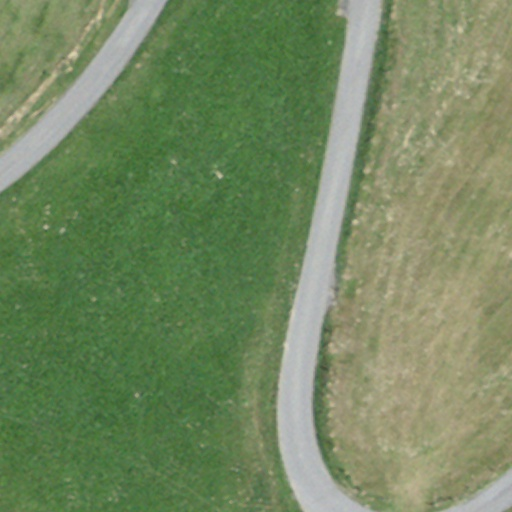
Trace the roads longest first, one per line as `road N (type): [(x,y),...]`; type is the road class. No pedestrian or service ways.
road 1 (unclassified): [(333,511),(308,477),(296,401),(366,0)]
road 2 (unclassified): [(152,0),(101,78),(0,175)]
